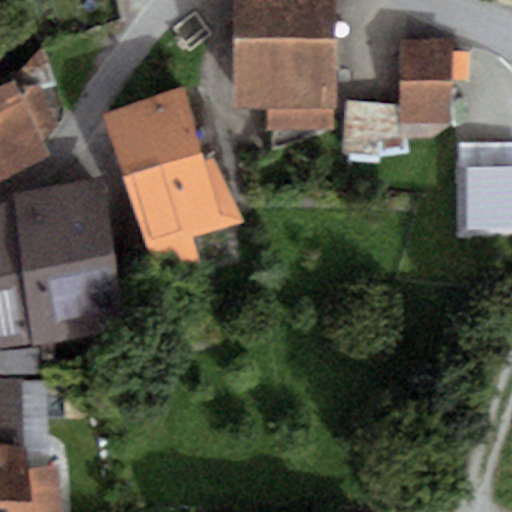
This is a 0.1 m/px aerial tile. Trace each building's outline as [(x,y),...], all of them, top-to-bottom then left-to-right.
[(267,131),(336,131),(336,0),(235,0),(236,109),(267,109),(267,131)] [(454,39),(400,40),(401,104),(401,142),(435,142),(456,123),(454,39)] [(5,78),(0,80),(0,168),(42,147),(5,78)] [(401,142),(401,104),(348,102),(346,155),(401,157),(401,142)] [(188,103),(104,127),(140,253),(224,229),(188,103)] [(511,167),(465,167),(465,228),(511,227),(511,167)] [(17,198),(0,205),(0,351),(129,335),(109,180),(17,198)] [(40,511),(43,392),(0,390),(0,511),(40,511)]
